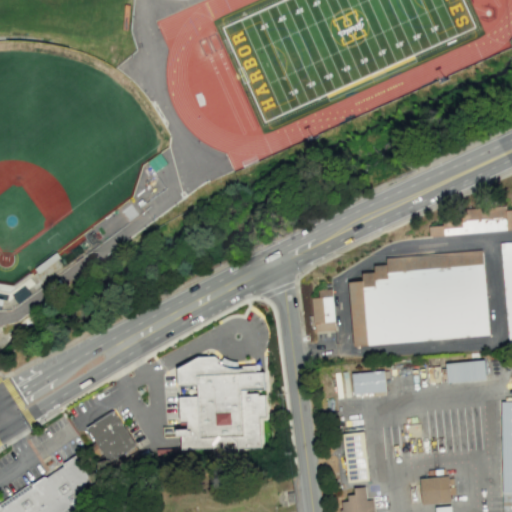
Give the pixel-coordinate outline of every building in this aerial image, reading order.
[(511,231),(511,208),(441,212),(442,225),(428,226),(429,235),(511,231)] [(511,243),(500,244),(508,346),(511,345),(511,243)] [(354,347),(490,336),(483,251),(385,259),(386,265),(375,266),(375,274),(362,275),(363,283),(349,284),(354,347)] [(316,334),(335,333),(332,291),(319,292),(319,299),(313,300),(316,334)] [(175,369),(198,357),(213,356),(220,362),(218,365),(231,369),(241,369),(244,366),(253,366),(253,373),(257,373),(262,373),(263,389),(243,391),(244,394),(255,393),(255,395),(262,395),(263,417),(257,417),(258,448),(179,450),(179,442),(179,437),(160,438),(160,427),(178,427),(177,397),(196,397),(196,391),(195,386),(176,386),(175,369)] [(448,365),(488,361),(490,380),(450,385),(448,365)] [(353,375),(387,371),(389,395),(356,398),(353,375)] [(503,511),(501,405),(511,405),(511,511),(503,511)] [(109,466),(136,448),(112,411),(91,425),(85,428),(109,466)] [(343,434),(366,431),(371,481),(349,484),(343,434)] [(0,511),(0,508),(62,466),(60,464),(73,455),(86,474),(72,511),(0,511)] [(421,479),(452,476),(455,504),(424,507),(421,479)] [(378,511),(377,500),(370,500),(369,487),(356,488),(357,495),(350,496),(351,504),(342,505),(342,511),(378,511)]
